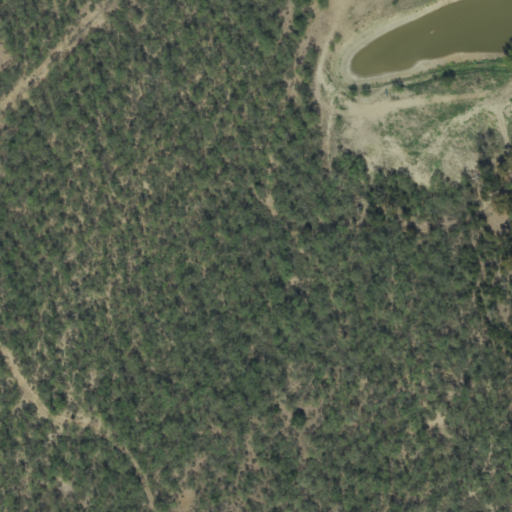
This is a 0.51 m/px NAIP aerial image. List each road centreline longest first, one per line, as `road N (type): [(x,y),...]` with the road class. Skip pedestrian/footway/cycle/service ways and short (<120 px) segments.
road 1 (track): [(0,357),(46,422),(84,428),(106,444),(132,472),(146,511)]
road 2 (track): [(457,0),(464,94),(504,152),(511,179)]
